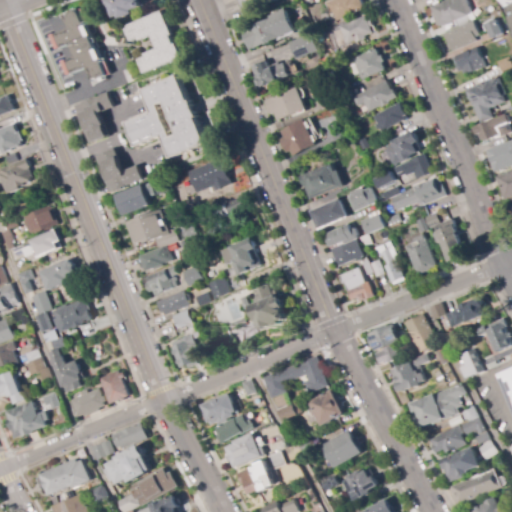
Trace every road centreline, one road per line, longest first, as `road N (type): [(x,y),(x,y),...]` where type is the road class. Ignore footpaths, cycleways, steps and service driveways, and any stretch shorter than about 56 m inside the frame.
road 1 (residential): [(2,0),(159,389),(224,511)]
road 2 (residential): [(0,468),(335,331)]
road 3 (residential): [(198,0),(335,331)]
road 4 (residential): [(503,265),(398,0)]
road 5 (residential): [(335,331),(433,511)]
road 6 (residential): [(335,331),(503,265)]
